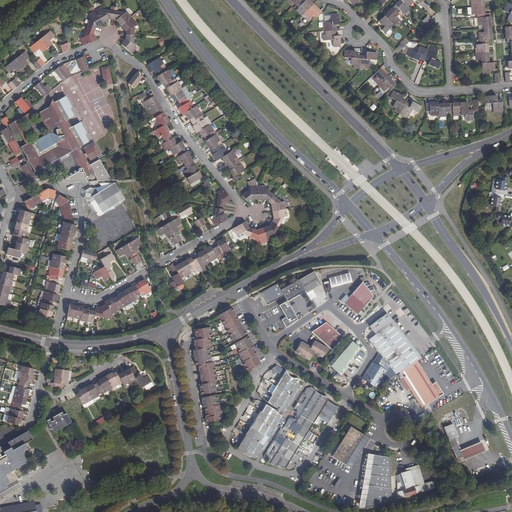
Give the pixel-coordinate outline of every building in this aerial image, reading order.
[(313,17),(316,19),(321,14),(313,6),(306,0),(289,0),(293,4),(297,1),(299,3),(302,6),(298,9),(304,14),(310,20),(313,17)] [(383,30),(386,34),(394,26),(399,20),(396,17),(398,14),(401,12),(404,15),(410,9),(409,8),(414,3),(411,0),(400,0),(401,1),(393,9),(385,17),(380,22),(386,27),(383,30)] [(482,64),(482,75),(488,75),(487,71),(495,70),(494,63),(490,63),(489,51),(488,40),(492,40),(491,29),(490,17),(487,18),(486,6),(485,0),(473,0),(474,7),(475,15),(480,15),(480,18),(478,18),(479,26),(484,26),(484,29),(484,33),(479,33),(480,41),(481,44),(476,45),(477,53),(477,61),(482,60),(482,64)] [(95,11),(102,23),(108,19),(112,19),(113,12),(107,11),(105,12),(102,7),(95,11)] [(366,9),(360,16),(365,20),(371,13),(366,9)] [(88,21),(86,28),(94,30),(96,26),(102,23),(95,11),(88,15),(91,20),(88,21)] [(113,12),(112,19),(116,20),(121,26),(131,17),(126,12),(121,15),(120,13),(114,12),(113,12)] [(333,40),(334,47),(341,46),(340,35),(338,35),(335,36),(335,30),(334,25),(336,25),(339,24),(337,14),(330,15),(331,22),(324,22),(325,31),(326,41),(333,40)] [(126,32),(126,35),(134,35),(134,29),(132,27),(136,23),(131,17),(121,26),(126,32)] [(396,28),(402,23),(399,20),(394,26),(396,28)] [(80,38),(83,45),(95,41),(93,34),(94,30),(86,28),(84,34),(85,37),(80,38)] [(40,39),(47,48),(53,44),(50,40),(54,37),(50,31),(40,39)] [(121,45),(131,53),(136,48),(132,44),(133,42),(134,35),(126,35),(126,39),(121,45)] [(39,49),(42,53),(47,48),(40,39),(30,47),(35,53),(39,49)] [(402,44),(395,51),(397,53),(404,46),(402,44)] [(411,50),(408,57),(417,61),(418,59),(419,57),(424,59),(428,51),(420,47),(417,53),(411,50)] [(436,55),(438,51),(430,47),(428,51),(424,59),(429,62),(428,64),(427,66),(437,70),(440,63),(434,60),(436,55)] [(15,59),(22,68),(27,64),(25,60),(29,57),(25,51),(15,59)] [(349,60),(349,66),(358,66),(368,66),(368,59),(375,59),(375,52),(364,52),(364,57),(359,57),(353,57),(353,52),(342,52),(342,60),(349,60)] [(77,59),(82,72),(89,70),(84,56),(77,59)] [(154,70),(155,73),(161,70),(160,66),(163,64),(160,57),(148,64),(152,71),(154,70)] [(14,69),(17,72),(22,68),(15,59),(5,67),(10,73),(14,69)] [(34,63),(39,69),(42,67),(37,61),(34,63)] [(104,86),(113,84),(109,66),(100,67),(104,86)] [(54,70),(63,82),(68,78),(63,72),(59,67),(54,70)] [(63,72),(68,78),(72,75),(67,69),(63,72)] [(380,69),(375,74),(377,76),(374,80),(379,86),(385,91),(389,88),(391,90),(396,85),(388,77),(380,69)] [(162,82),(164,86),(168,84),(171,82),(169,79),(173,76),(169,70),(158,76),(162,83),(162,82)] [(128,84),(134,88),(142,77),(137,72),(128,84)] [(11,81),(16,88),(19,85),(14,79),(11,81)] [(167,89),(171,95),(182,88),(178,82),(176,83),(174,80),(171,82),(168,84),(170,87),(167,89)] [(7,84),(12,90),(16,88),(11,81),(7,84)] [(34,86),(44,97),(49,93),(44,87),(40,82),(34,86)] [(44,87),(49,93),(52,90),(47,84),(44,87)] [(177,100),(179,103),(186,99),(184,96),(186,95),(182,88),(171,95),(175,102),(177,100)] [(396,101),(393,107),(401,111),(409,116),(412,110),(418,113),(421,107),(412,102),(410,106),(405,103),(401,101),(402,98),(403,96),(393,91),(390,98),(396,101)] [(143,103),(147,110),(158,103),(154,96),(153,97),(151,93),(146,96),(145,97),(147,101),(143,103)] [(493,103),(494,109),(503,109),(502,100),(496,100),(496,95),(486,96),(487,104),(493,103)] [(56,130),(56,135),(50,134),(32,144),(30,141),(26,144),(21,147),(25,155),(26,155),(28,159),(28,160),(29,162),(29,163),(30,165),(31,165),(35,172),(69,152),(79,169),(78,169),(77,170),(78,171),(78,172),(64,179),(66,183),(68,182),(69,183),(77,182),(85,178),(93,173),(98,181),(111,181),(98,160),(92,164),(91,162),(88,164),(84,158),(87,157),(89,161),(100,155),(94,144),(82,150),(84,154),(82,155),(77,147),(87,142),(83,135),(86,133),(79,122),(71,127),(67,120),(74,116),(70,109),(72,108),(65,96),(52,104),(54,107),(49,109),(49,108),(39,113),(50,131),(57,127),(58,130),(56,130)] [(15,102),(24,113),(29,109),(24,103),(21,98),(15,102)] [(178,108),(182,115),(185,113),(194,108),(190,101),(187,103),(186,99),(179,103),(181,107),(178,108)] [(24,103),(29,109),(33,106),(28,100),(24,103)] [(154,113),(156,117),(163,113),(161,110),(162,109),(158,103),(147,110),(150,116),(154,113)] [(426,104),(426,111),(430,111),(430,116),(438,116),(439,117),(447,116),(446,111),(450,111),(453,111),(453,116),(462,115),(462,116),(473,115),(473,110),(468,110),(468,103),(461,103),(449,104),(438,105),(438,103),(426,104)] [(190,120),(192,123),(198,119),(202,117),(196,107),(194,108),(185,113),(189,120),(190,120)] [(32,112),(13,122),(20,124),(34,116),(32,112)] [(154,123),(158,129),(166,124),(170,122),(166,116),(165,116),(163,113),(156,117),(158,120),(154,123)] [(192,126),(196,133),(199,132),(208,127),(204,120),(200,122),(198,119),(192,123),(193,126),(192,126)] [(14,136),(19,133),(13,122),(10,124),(8,125),(14,136)] [(13,122),(19,133),(26,144),(30,141),(20,124),(13,122)] [(162,136),(164,139),(171,135),(169,132),(170,131),(166,124),(158,129),(154,131),(158,138),(162,136)] [(204,138),(205,141),(212,137),(210,134),(214,132),(210,125),(208,127),(199,132),(203,139),(204,138)] [(2,131),(9,144),(14,140),(7,128),(2,131)] [(162,144),(166,151),(170,149),(178,144),(173,137),(173,138),(171,135),(164,139),(166,142),(162,144)] [(209,147),(211,151),(218,147),(216,144),(220,142),(216,135),(212,137),(205,141),(204,142),(208,148),(209,147)] [(9,144),(16,156),(21,153),(14,140),(9,144)] [(178,153),(180,156),(187,152),(185,149),(186,148),(182,142),(178,144),(170,149),(174,155),(178,153)] [(212,155),(216,161),(221,158),(227,154),(224,148),(220,150),(218,147),(211,151),(213,154),(212,155)] [(226,164),(228,168),(234,164),(232,160),(237,158),(232,151),(227,154),(221,158),(225,165),(226,164)] [(36,175),(68,156),(69,152),(35,172),(36,175)] [(79,169),(69,152),(68,156),(78,172),(78,171),(77,170),(78,169),(79,169)] [(184,162),(186,166),(193,162),(191,159),(192,158),(188,152),(187,152),(180,156),(176,159),(180,165),(184,162)] [(184,171),(188,178),(199,171),(195,164),(194,165),(193,162),(186,166),(188,169),(184,171)] [(22,167),(28,179),(34,176),(27,164),(22,167)] [(229,171),(233,178),(234,177),(235,176),(244,171),(240,165),(236,167),(234,164),(228,168),(230,171),(229,171)] [(187,178),(191,184),(203,177),(199,171),(188,178),(187,178)] [(497,188),(498,181),(503,181),(503,177),(499,176),(498,178),(495,181),(493,181),(491,193),(493,193),(494,188),(497,188)] [(508,177),(503,177),(503,181),(498,181),(497,188),(494,188),(493,193),(495,193),(504,195),(507,195),(508,190),(504,189),(505,182),(507,182),(508,177)] [(90,187),(84,191),(86,193),(85,196),(83,198),(89,207),(89,208),(90,207),(93,211),(95,214),(98,217),(109,211),(113,209),(115,208),(113,206),(118,203),(119,204),(121,203),(122,201),(124,199),(114,183),(113,183),(99,183),(100,184),(99,184),(101,186),(100,187),(95,188),(93,188),(91,188),(90,187)] [(251,186),(251,191),(249,191),(243,196),(247,202),(251,200),(258,200),(259,186),(251,186)] [(259,186),(258,200),(266,200),(269,202),(274,196),(270,192),(266,192),(267,187),(259,186)] [(217,193),(221,198),(219,200),(218,206),(226,207),(226,203),(232,199),(223,188),(217,193)] [(28,205),(31,209),(38,205),(38,204),(42,201),(45,200),(46,201),(49,199),(52,200),(54,195),(55,195),(56,191),(47,189),(24,203),(26,206),(28,205)] [(504,195),(495,193),(495,197),(493,197),(492,205),(496,206),(496,211),(500,212),(501,207),(499,206),(501,199),(503,199),(504,195)] [(64,215),(65,220),(72,219),(70,200),(59,196),(56,202),(59,204),(59,206),(60,206),(61,208),(63,207),(63,208),(64,210),(62,211),(63,215),(64,215)] [(272,205),(273,212),(286,210),(285,202),(279,203),(279,202),(279,201),(274,196),(269,202),(272,205)] [(177,211),(180,217),(185,214),(193,210),(189,204),(177,211)] [(213,220),(216,226),(228,220),(224,213),(225,210),(218,208),(216,214),(218,217),(213,220)] [(18,213),(17,216),(30,220),(31,213),(20,210),(19,213),(18,213)] [(273,212),(274,219),(272,223),(279,227),(282,221),(282,218),(288,217),(286,210),(273,212)] [(511,223),(511,222),(511,213),(511,214),(510,217),(503,216),(503,215),(498,214),(497,220),(502,221),(501,226),(509,227),(510,223),(511,223)] [(17,220),(16,223),(28,226),(30,220),(17,216),(16,220),(17,220)] [(168,224),(174,234),(179,230),(177,227),(182,224),(179,217),(168,224)] [(64,222),(62,228),(75,232),(76,229),(75,228),(75,225),(73,225),(64,222)] [(234,229),(237,235),(243,232),(244,235),(251,237),(253,230),(249,229),(245,222),(234,229)] [(14,226),(13,229),(26,232),(28,226),(16,223),(16,226),(14,226)] [(263,229),(268,241),(275,238),(273,233),(275,232),(279,227),(272,223),(270,226),(263,229)] [(166,233),(168,237),(174,234),(168,224),(157,230),(160,236),(166,233)] [(62,228),(60,235),(72,238),(73,235),(74,236),(75,232),(62,228)] [(14,233),(13,236),(17,237),(24,239),(26,232),(13,229),(12,232),(14,233)] [(259,239),(261,244),(268,241),(263,229),(256,231),(253,230),(251,237),(257,239),(259,239)] [(60,235),(58,241),(59,241),(72,245),(72,241),(71,241),(72,238),(60,235)] [(17,241),(17,243),(28,247),(30,240),(24,239),(17,237),(16,241),(17,241)] [(127,244),(133,254),(139,250),(136,246),(141,244),(138,237),(127,244)] [(214,246),(218,252),(222,250),(224,254),(231,250),(224,239),(217,243),(218,244),(214,246)] [(59,241),(57,248),(68,251),(69,248),(70,249),(72,245),(59,241)] [(14,246),(13,249),(22,251),(26,253),(28,247),(17,243),(16,246),(14,246)] [(124,253),(126,257),(133,254),(127,244),(116,250),(120,256),(124,253)] [(204,250),(211,262),(217,258),(215,254),(218,252),(214,246),(211,248),(211,246),(204,250)] [(8,248),(6,254),(20,258),(22,251),(13,249),(8,248)] [(94,261),(96,254),(89,252),(83,250),(81,257),(82,257),(88,259),(86,263),(93,265),(94,261)] [(195,257),(199,264),(202,269),(205,267),(204,266),(211,262),(204,250),(197,254),(198,255),(195,257)] [(110,277),(111,279),(115,277),(111,270),(110,270),(109,268),(112,266),(110,262),(114,259),(111,253),(100,259),(104,267),(106,269),(107,272),(110,277)] [(53,255),(52,261),(53,261),(64,263),(65,264),(66,260),(65,260),(65,257),(53,255)] [(184,262),(191,273),(198,270),(195,266),(199,264),(195,257),(192,259),(191,258),(184,262)] [(53,261),(51,267),(64,270),(65,266),(63,266),(64,263),(53,261)] [(178,273),(180,277),(183,275),(185,277),(191,273),(184,262),(178,265),(179,268),(176,270),(176,271),(178,273)] [(172,264),(169,266),(172,273),(173,272),(175,275),(172,277),(174,281),(169,284),(173,290),(184,283),(180,277),(178,273),(176,271),(176,270),(172,264)] [(8,269),(8,272),(14,274),(21,276),(22,270),(10,266),(10,269),(8,269)] [(52,275),(51,279),(59,280),(59,277),(62,277),(64,270),(51,267),(49,275),(52,275)] [(101,277),(104,281),(110,277),(107,272),(106,269),(104,267),(93,273),(97,279),(101,277)] [(1,274),(0,277),(13,280),(14,274),(8,272),(3,271),(3,274),(1,274)] [(314,271),(299,280),(305,291),(306,293),(312,289),(321,284),(314,271)] [(328,278),(331,288),(352,283),(350,273),(328,278)] [(0,281),(1,281),(0,283),(11,287),(13,280),(0,277),(0,281)] [(47,282),(45,289),(59,293),(61,286),(57,285),(59,280),(51,279),(50,283),(47,282)] [(138,285),(135,286),(139,293),(141,298),(144,296),(151,292),(146,283),(144,280),(138,284),(138,285)] [(298,280),(281,289),(284,295),(287,301),(305,291),(299,280),(298,280)] [(362,282),(344,303),(357,315),(373,296),(362,282)] [(0,290),(9,293),(11,287),(0,283),(0,290)] [(278,284),(261,294),(267,305),(284,295),(278,284)] [(125,291),(131,303),(138,300),(136,295),(139,293),(135,286),(132,289),(131,288),(125,291)] [(312,289),(306,293),(309,299),(316,295),(312,289)] [(0,297),(7,299),(9,293),(0,290),(0,297)] [(123,303),(125,307),(131,303),(125,291),(118,295),(119,296),(115,298),(119,305),(123,303)] [(45,300),(44,303),(51,305),(52,302),(56,303),(58,295),(45,292),(43,299),(45,300)] [(12,300),(7,299),(0,297),(0,304),(6,306),(10,307),(12,300)] [(106,305),(112,315),(118,311),(116,307),(119,305),(115,298),(112,300),(111,299),(105,303),(106,305)] [(287,301),(283,303),(279,306),(282,311),(286,317),(281,320),(286,328),(298,320),(287,301)] [(41,303),(40,309),(52,313),(53,309),(52,309),(53,306),(51,305),(44,303),(41,303)] [(70,305),(67,317),(73,318),(76,305),(72,304),(72,305),(70,305)] [(76,305),(73,318),(80,319),(82,308),(79,307),(80,306),(76,305)] [(103,315),(106,320),(113,316),(112,315),(106,305),(100,308),(96,307),(95,310),(94,315),(101,317),(103,315)] [(80,319),(80,320),(86,321),(88,310),(86,310),(86,308),(82,308),(80,319)] [(232,308),(218,316),(220,320),(233,313),(232,312),(234,311),(232,308)] [(39,309),(37,315),(49,319),(50,316),(51,316),(52,313),(40,309),(39,309)] [(88,310),(86,321),(93,323),(94,315),(95,310),(91,309),(91,311),(88,310)] [(233,313),(220,320),(223,324),(237,317),(235,313),(234,314),(233,313)] [(375,334),(368,340),(378,353),(379,354),(389,366),(395,374),(399,372),(416,361),(421,358),(386,313),(369,326),(375,334)] [(237,317),(223,324),(225,329),(238,321),(237,320),(238,320),(237,317)] [(238,321),(225,329),(228,333),(242,325),(240,322),(239,323),(238,321)] [(325,322),(311,332),(331,349),(342,337),(325,322)] [(242,325),(228,333),(230,337),(243,330),(242,329),(243,328),(242,325)] [(243,330),(230,337),(233,342),(246,334),(245,331),(243,331),(243,330)] [(248,336),(234,344),(236,348),(249,341),(248,340),(249,339),(248,336)] [(300,340),(295,348),(296,349),(297,351),(296,352),(308,359),(313,352),(315,353),(316,356),(319,355),(321,357),(327,348),(314,340),(312,343),(312,345),(310,345),(309,347),(307,346),(308,345),(300,340)] [(349,340),(328,364),(341,375),(348,367),(347,366),(354,358),(353,357),(360,349),(349,340)] [(249,341),(236,348),(239,353),(251,346),(253,345),(251,342),(250,342),(249,341)] [(239,353),(238,353),(240,358),(253,351),(252,349),(253,349),(251,346),(239,353)] [(253,351),(240,358),(243,362),(255,355),(256,354),(255,351),(253,352),(253,351)] [(373,362),(366,372),(369,374),(365,380),(374,386),(383,370),(386,371),(389,366),(379,354),(374,363),(373,362)] [(243,362),(242,363),(244,367),(257,360),(256,359),(257,358),(255,355),(243,362)] [(257,360),(244,367),(246,371),(260,364),(258,360),(257,361),(257,360)] [(399,372),(421,408),(439,397),(439,396),(443,394),(435,382),(431,384),(416,361),(399,372)] [(21,365),(19,372),(32,375),(33,372),(32,371),(33,368),(21,365)] [(270,370),(273,374),(279,369),(276,365),(270,370)] [(129,381),(129,382),(135,379),(134,378),(133,375),(129,368),(127,370),(126,368),(123,370),(123,371),(129,381)] [(47,383),(47,387),(50,387),(55,388),(55,383),(60,384),(62,370),(55,369),(54,380),(53,383),(47,383)] [(55,383),(55,388),(62,388),(63,384),(67,385),(68,370),(62,370),(60,384),(55,383)] [(120,379),(123,384),(129,381),(123,371),(121,373),(120,371),(117,373),(120,379)] [(281,411),(281,409),(286,409),(287,409),(289,406),(288,405),(298,390),(299,390),(301,387),(300,387),(300,386),(299,385),(298,381),(299,380),(296,378),(295,378),(294,378),(293,378),(292,378),(291,378),(290,377),(289,376),(288,376),(288,375),(287,374),(287,373),(287,372),(285,371),(271,393),(272,394),(267,402),(281,411)] [(20,380),(19,383),(26,385),(27,382),(30,383),(32,375),(19,372),(17,379),(20,380)] [(106,377),(112,389),(119,385),(117,381),(120,379),(117,373),(116,372),(113,374),(112,373),(106,377)] [(135,379),(140,388),(151,382),(148,375),(142,378),(140,375),(134,378),(135,379)] [(96,384),(100,390),(103,388),(105,392),(112,389),(106,377),(99,380),(99,382),(96,384)] [(19,383),(18,386),(13,385),(11,392),(26,397),(28,390),(25,389),(26,385),(19,383)] [(85,388),(92,400),(99,396),(97,392),(100,390),(96,384),(93,385),(92,384),(85,388)] [(296,410),(296,419),(289,419),(288,419),(286,421),(287,422),(283,430),(284,431),(284,433),(280,439),(278,440),(277,439),(273,445),(274,446),(274,449),(272,453),(269,454),(268,453),(267,454),(266,453),(263,457),(268,459),(266,462),(267,462),(266,463),(282,469),(283,467),(285,469),(328,400),(326,400),(328,398),(324,395),(324,396),(322,396),(321,395),(320,394),(319,394),(318,393),(316,392),(315,391),(316,390),(311,387),(310,388),(307,388),(303,393),(305,394),(305,397),(306,398),(303,404),(302,403),(299,405),(297,403),(294,408),(294,410),(296,410)] [(92,400),(85,388),(79,392),(79,393),(76,395),(82,405),(92,400)] [(8,400),(14,401),(13,405),(20,407),(21,403),(24,404),(26,397),(11,392),(8,400)] [(84,408),(93,403),(94,402),(92,400),(82,405),(84,408)] [(281,418),(281,415),(280,414),(277,412),(277,411),(265,404),(260,412),(259,411),(235,450),(247,457),(248,457),(255,459),(256,458),(257,459),(260,453),(258,453),(277,423),(279,424),(282,420),(282,419),(282,418),(281,418)] [(4,414),(7,415),(20,419),(22,412),(19,411),(20,407),(13,405),(12,409),(6,407),(4,414)] [(45,421),(52,433),(58,429),(64,426),(70,422),(65,413),(62,415),(61,412),(57,414),(51,417),(53,420),(50,421),(49,419),(45,421)] [(7,415),(5,422),(17,425),(18,422),(19,423),(20,419),(7,415)] [(444,428),(456,459),(461,457),(459,451),(458,447),(459,447),(455,438),(457,437),(454,428),(452,424),(444,428)] [(351,426),(332,457),(345,465),(348,460),(346,459),(349,455),(350,456),(364,434),(351,426)] [(0,476),(4,474),(28,461),(24,453),(28,451),(24,443),(31,439),(27,431),(7,442),(10,448),(3,452),(0,447),(0,476)] [(461,457),(463,460),(466,459),(485,451),(481,442),(462,449),(459,451),(461,457)] [(61,449),(67,459),(71,457),(65,447),(61,449)] [(58,451),(64,461),(67,459),(61,449),(58,451)] [(365,501),(364,508),(391,504),(391,501),(389,457),(375,455),(374,461),(372,460),(371,469),(373,469),(371,481),(369,481),(367,489),(369,490),(367,501),(365,501)] [(406,472),(400,473),(400,474),(398,475),(400,483),(397,484),(397,499),(434,488),(432,481),(424,484),(419,485),(416,473),(420,472),(419,467),(406,472)] [(420,472),(416,473),(419,485),(424,484),(420,472)] [(0,491),(8,487),(6,485),(10,483),(4,474),(0,476),(0,491)] [(0,492),(0,501),(22,489),(18,482),(0,492)] [(0,511),(35,511),(34,505),(33,501),(0,507),(0,511)]
